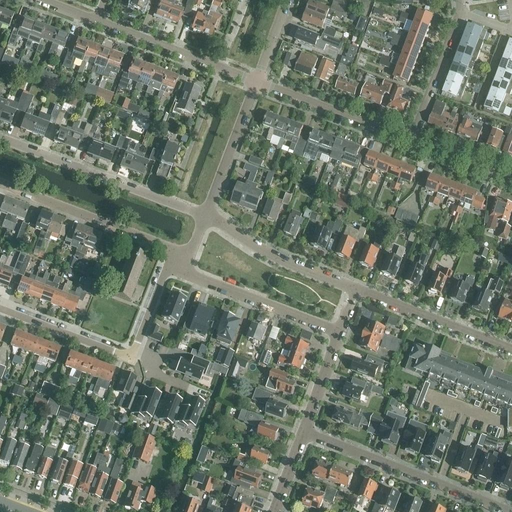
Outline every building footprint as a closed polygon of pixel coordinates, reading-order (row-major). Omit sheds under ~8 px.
[(152,1),(153,1),(152,0),(132,0),(130,7),(143,11),(146,5),(150,7),(152,1)] [(175,1),(170,0),(160,0),(159,4),(161,4),(158,10),(157,10),(154,17),(161,20),(162,19),(167,21),(175,1)] [(186,6),(182,16),(183,16),(188,18),(191,9),(190,8),(193,0),(187,0),(186,6)] [(201,33),(211,37),(214,29),(216,30),(217,28),(218,23),(220,17),(215,14),(217,7),(220,8),(222,3),(214,0),(213,0),(208,15),(206,18),(206,19),(201,33)] [(334,6),(345,10),(347,3),(339,0),(334,0),(333,5),(334,6)] [(178,3),(175,1),(167,21),(178,25),(184,11),(176,8),(178,3)] [(310,3),(306,12),(307,12),(326,20),(332,22),(334,16),(343,19),(345,11),(345,10),(334,6),(332,12),(329,11),(329,10),(310,3)] [(375,8),(373,13),(383,17),(385,12),(375,8)] [(0,30),(2,25),(9,28),(14,16),(2,11),(0,17),(0,30)] [(409,15),(407,20),(415,22),(429,28),(433,17),(419,11),(416,18),(409,15)] [(306,12),(306,13),(303,22),(322,29),(325,30),(323,35),(341,41),(343,35),(337,32),(338,31),(330,28),(332,22),(326,20),(307,12),(306,12)] [(208,15),(202,13),(201,16),(194,14),(192,21),(194,22),(191,29),(201,33),(206,19),(206,18),(208,15)] [(20,27),(16,36),(18,37),(28,41),(35,23),(23,19),(20,27)] [(429,28),(415,22),(411,33),(425,39),(429,28)] [(471,26),(468,25),(464,35),(483,42),(483,41),(486,32),(483,30),(484,26),(472,22),(471,26)] [(28,41),(26,48),(30,50),(32,43),(39,46),(41,40),(46,28),(35,23),(28,41)] [(15,25),(8,44),(13,46),(15,47),(18,37),(16,36),(20,27),(15,25)] [(41,40),(52,44),(57,32),(46,28),(41,40)] [(321,40),(318,39),(319,38),(299,31),(295,41),(315,48),(324,51),(326,45),(341,50),(344,42),(341,41),(323,35),(321,40)] [(57,32),(52,44),(48,56),(53,58),(55,52),(57,53),(59,47),(64,49),(68,36),(57,32)] [(411,33),(408,39),(394,34),(390,33),(388,38),(392,39),(421,50),(425,39),(411,33)] [(480,52),(483,42),(484,42),(483,41),(483,42),(464,35),(461,44),(480,52)] [(392,39),(390,44),(405,49),(402,55),(417,61),(421,50),(392,39)] [(76,60),(82,63),(90,44),(78,40),(72,55),(68,54),(62,67),(71,71),(76,60)] [(101,48),(90,44),(82,63),(78,74),(83,75),(87,64),(88,65),(91,59),(96,61),(101,48)] [(457,54),(476,61),(480,52),(461,44),(457,54)] [(96,61),(91,73),(95,74),(103,77),(105,71),(112,52),(101,48),(96,61)] [(511,63),(511,52),(506,51),(503,60),(511,63)] [(123,57),(112,52),(105,71),(103,77),(108,79),(110,73),(116,75),(123,57)] [(317,60),(301,54),(294,71),(311,77),(317,60)] [(457,54),(453,63),(472,70),(476,61),(457,54)] [(295,58),(287,55),(283,66),(291,68),(295,58)] [(412,72),(417,61),(402,55),(399,62),(382,56),(381,60),(391,63),(398,66),(412,72)] [(343,57),(341,63),(350,67),(353,60),(343,57)] [(3,58),(1,62),(16,68),(18,64),(3,58)] [(137,83),(144,65),(133,60),(128,72),(129,73),(128,75),(124,73),(118,87),(126,90),(130,80),(137,83)] [(328,84),(333,71),(332,71),(334,64),(322,60),(315,79),(328,84)] [(391,63),(381,60),(379,65),(384,66),(389,68),(391,63)] [(511,74),(511,63),(503,60),(499,70),(511,74)] [(468,80),(472,70),(453,63),(450,73),(468,80)] [(19,64),(17,69),(28,73),(30,68),(19,64)] [(156,69),(144,65),(137,83),(135,89),(139,91),(141,85),(148,88),(156,69)] [(339,65),(337,71),(345,74),(348,68),(339,65)] [(398,66),(394,78),(408,83),(412,72),(398,66)] [(167,73),(156,69),(148,88),(146,94),(150,95),(153,90),(159,92),(160,92),(167,73)] [(510,85),(510,84),(511,78),(511,74),(499,70),(495,79),(510,85)] [(57,78),(43,72),(40,79),(55,85),(57,78)] [(178,77),(167,73),(160,92),(159,92),(157,98),(162,100),(164,93),(165,93),(167,87),(174,90),(178,77)] [(465,89),(468,80),(450,73),(446,82),(465,89)] [(359,85),(349,81),(339,77),(335,88),(355,95),(359,85)] [(492,88),(506,94),(510,95),(511,89),(511,84),(510,84),(510,85),(495,79),(492,88)] [(361,98),(380,106),(385,93),(392,95),(396,85),(385,81),(383,86),(381,85),(379,89),(366,84),(361,98)] [(446,82),(441,96),(450,99),(452,95),(461,99),(465,89),(446,82)] [(180,102),(175,100),(169,117),(173,119),(175,114),(181,117),(182,111),(191,115),(201,90),(186,84),(180,102)] [(387,109),(404,115),(409,103),(401,100),(402,95),(409,98),(411,92),(404,90),(405,89),(396,85),(392,95),(387,109)] [(86,88),(83,94),(91,97),(93,91),(86,88)] [(503,103),(506,94),(492,88),(488,98),(502,103),(503,103)] [(97,92),(95,98),(106,103),(109,97),(97,92)] [(21,112),(27,95),(22,93),(16,110),(21,112)] [(72,94),(70,99),(77,102),(79,96),(72,94)] [(32,134),(37,120),(31,118),(34,112),(28,110),(33,97),(27,95),(21,112),(26,114),(20,129),(32,134)] [(502,103),(488,98),(484,108),(485,108),(484,111),(494,114),(495,112),(503,115),(507,105),(502,103)] [(428,124),(446,131),(452,116),(444,113),(447,105),(437,101),(428,124)] [(129,111),(138,114),(139,114),(140,110),(139,110),(140,107),(131,105),(129,111)] [(59,114),(59,113),(60,111),(61,108),(55,106),(48,122),(49,122),(55,124),(59,114)] [(4,107),(4,108),(0,117),(0,121),(10,125),(15,112),(4,107)] [(139,114),(138,114),(137,117),(148,120),(151,114),(140,110),(139,114)] [(59,114),(55,124),(60,126),(65,112),(60,111),(59,113),(59,114)] [(168,116),(163,113),(158,124),(164,126),(168,116)] [(452,116),(446,131),(455,134),(461,119),(455,117),(456,114),(453,113),(452,116)] [(276,130),(280,119),(268,114),(263,125),(270,128),(268,134),(269,134),(267,140),(271,142),(273,136),(276,130)] [(471,118),(465,116),(459,133),(464,135),(464,137),(477,142),(483,128),(469,123),(471,118)] [(292,123),(280,119),(276,130),(273,136),(280,139),(285,141),(287,135),(292,123)] [(37,120),(32,134),(43,138),(49,124),(37,120)] [(85,145),(90,147),(87,155),(98,159),(103,145),(98,143),(100,137),(95,135),(97,128),(99,122),(94,121),(92,126),(92,127),(85,145)] [(298,157),(306,137),(301,135),(303,128),(292,123),(287,135),(285,141),(292,143),(289,150),(294,152),(293,155),(298,157)] [(72,129),(65,146),(77,151),(80,143),(85,145),(92,127),(92,126),(87,124),(84,132),(77,129),(79,126),(74,124),(72,129)] [(54,142),(65,146),(72,129),(66,127),(65,131),(59,128),(54,142)] [(492,130),(486,146),(497,150),(498,148),(502,149),(506,138),(502,137),(503,134),(492,130)] [(315,162),(316,158),(325,136),(313,131),(310,138),(306,137),(298,157),(304,159),(305,158),(315,162)] [(325,136),(316,158),(320,160),(322,155),(330,158),(330,157),(332,152),(337,140),(325,136)] [(121,149),(125,139),(119,137),(115,147),(121,149)] [(332,152),(330,157),(338,160),(336,166),(340,168),(342,163),(342,162),(349,145),(344,143),(345,140),(338,138),(337,140),(332,152)] [(125,139),(121,149),(126,151),(120,167),(132,172),(139,153),(127,149),(130,141),(125,139)] [(159,151),(155,160),(161,162),(156,175),(167,179),(180,145),(163,139),(159,151)] [(360,149),(355,147),(356,146),(355,144),(351,143),(349,143),(349,145),(342,162),(342,163),(358,169),(364,153),(359,151),(360,149)] [(103,145),(98,159),(110,163),(115,150),(103,145)] [(155,160),(159,151),(153,149),(149,160),(154,162),(155,160)] [(144,155),(139,153),(132,172),(143,176),(148,163),(142,160),(144,155)] [(364,166),(376,171),(381,157),(369,153),(364,166)] [(248,162),(261,167),(263,161),(250,156),(248,162)] [(376,171),(388,175),(393,162),(381,157),(376,171)] [(388,175),(399,180),(404,166),(393,162),(388,175)] [(246,164),(244,170),(251,173),(249,179),(254,181),(258,169),(246,164)] [(416,171),(404,166),(399,180),(411,184),(416,171)] [(275,175),(269,173),(265,184),(271,186),(275,175)] [(426,190),(438,194),(443,181),(431,176),(426,190)] [(310,177),(308,183),(315,185),(317,179),(310,177)] [(236,190),(231,204),(232,204),(243,208),(245,204),(252,185),(254,181),(249,179),(246,187),(238,184),(238,185),(237,190),(236,190)] [(438,194),(449,199),(455,185),(443,181),(438,194)] [(257,187),(252,185),(245,204),(247,205),(245,209),(255,213),(262,194),(256,191),(257,187)] [(449,199),(461,203),(466,189),(455,185),(449,199)] [(461,203),(459,208),(456,214),(461,216),(465,205),(481,211),(485,200),(476,197),(478,194),(466,189),(461,203)] [(292,197),(286,194),(283,202),(274,199),(273,203),(269,201),(263,218),(276,223),(283,205),(288,207),(292,197)] [(348,196),(346,202),(352,204),(354,198),(348,196)] [(434,206),(436,200),(430,197),(428,203),(434,206)] [(487,225),(487,227),(495,230),(498,220),(508,223),(511,209),(511,203),(496,198),(490,217),(487,225)] [(2,227),(7,229),(17,203),(6,199),(1,211),(8,214),(5,220),(2,227)] [(17,203),(10,223),(15,225),(17,221),(16,221),(17,218),(24,220),(29,208),(17,203)] [(389,207),(387,213),(394,216),(396,210),(389,207)] [(400,222),(404,211),(399,209),(395,219),(400,222)] [(304,221),(300,219),(302,215),(292,211),(284,233),(296,238),(300,226),(302,227),(304,221)] [(404,211),(400,222),(405,224),(409,213),(404,211)] [(311,212),(308,219),(315,222),(318,215),(311,212)] [(33,255),(37,257),(40,252),(44,240),(53,217),(42,213),(40,217),(35,215),(31,226),(36,228),(35,230),(41,232),(33,255)] [(409,213),(405,224),(410,226),(414,215),(409,213)] [(414,215),(410,226),(416,228),(420,217),(414,215)] [(44,240),(49,242),(52,234),(63,238),(67,228),(62,226),(64,222),(53,217),(44,240)] [(344,221),(337,219),(334,226),(330,225),(327,231),(319,228),(313,245),(325,250),(329,239),(330,240),(333,234),(338,236),(344,221)] [(29,226),(23,223),(17,240),(23,242),(29,226)] [(501,231),(499,238),(506,240),(510,228),(503,225),(501,231)] [(69,230),(65,242),(71,244),(72,242),(79,244),(74,256),(79,258),(89,231),(78,226),(75,233),(69,230)] [(359,232),(348,228),(337,255),(349,259),(355,243),(361,245),(367,231),(361,228),(359,232)] [(416,228),(410,241),(417,243),(422,230),(416,228)] [(102,236),(89,231),(79,258),(78,260),(83,262),(86,253),(88,253),(89,248),(102,253),(106,242),(100,240),(102,236)] [(431,249),(438,252),(442,239),(435,237),(431,249)] [(373,249),(367,247),(360,264),(372,268),(383,242),(377,240),(373,249)] [(406,251),(400,248),(396,258),(390,256),(383,272),(395,277),(406,251)] [(478,257),(486,260),(489,251),(481,248),(478,257)] [(114,294),(131,300),(147,256),(131,250),(114,294)] [(47,254),(40,252),(37,257),(45,260),(47,254)] [(22,264),(18,275),(23,277),(31,257),(26,256),(25,255),(22,264)] [(419,267),(413,265),(406,281),(418,286),(425,270),(430,258),(423,255),(419,267)] [(77,261),(71,258),(68,267),(74,270),(77,261)] [(12,275),(10,282),(15,284),(18,275),(22,264),(16,262),(13,270),(12,275)] [(3,266),(0,273),(0,285),(7,288),(10,282),(12,275),(13,270),(3,266)] [(446,270),(443,277),(435,274),(429,290),(441,295),(447,278),(450,279),(453,273),(446,270)] [(18,275),(15,284),(19,285),(17,292),(28,296),(35,277),(30,275),(28,281),(23,279),(23,277),(18,275)] [(35,277),(28,296),(39,301),(47,282),(42,280),(35,277)] [(69,291),(62,309),(73,314),(78,301),(82,302),(85,294),(91,296),(96,282),(86,279),(83,288),(79,286),(78,290),(77,289),(75,293),(69,291)] [(475,281),(468,279),(465,285),(458,282),(455,291),(452,290),(450,297),(452,298),(452,299),(453,299),(453,301),(457,302),(458,302),(463,304),(470,287),(472,288),(475,281)] [(481,311),(486,313),(493,295),(494,292),(500,294),(505,282),(496,279),(494,282),(492,281),(487,293),(481,290),(477,301),(475,301),(473,307),(475,307),(474,308),(475,308),(475,310),(480,312),(481,311)] [(47,282),(39,301),(51,305),(56,292),(58,286),(53,284),(47,281),(47,282)] [(65,285),(63,288),(69,290),(72,284),(67,282),(66,285),(65,285)] [(56,292),(51,305),(62,309),(69,291),(69,290),(63,288),(61,294),(56,292)] [(186,300),(171,294),(161,319),(176,325),(180,316),(182,317),(185,309),(183,308),(186,300)] [(499,318),(511,322),(511,303),(506,301),(499,318)] [(203,337),(204,338),(214,310),(206,307),(205,307),(201,306),(202,305),(201,305),(199,305),(197,310),(191,307),(182,329),(183,330),(193,334),(194,334),(196,329),(205,332),(203,337)] [(234,318),(226,315),(223,324),(220,331),(217,337),(218,337),(217,341),(230,346),(232,342),(232,343),(240,322),(233,320),(234,318)] [(223,324),(217,322),(214,329),(220,331),(223,324)] [(393,338),(385,336),(383,335),(385,328),(370,323),(369,324),(368,324),(367,328),(367,329),(367,330),(366,330),(364,335),(381,341),(383,342),(389,344),(391,344),(393,338)] [(159,328),(153,325),(148,338),(161,343),(163,337),(157,334),(159,328)] [(265,330),(253,326),(249,338),(254,340),(253,343),(259,346),(265,330)] [(11,346),(22,350),(28,336),(16,332),(11,346)] [(364,335),(363,339),(363,340),(363,341),(362,341),(361,345),(361,346),(361,348),(376,353),(381,341),(364,335)] [(22,350),(33,354),(38,341),(28,336),(22,350)] [(305,358),(306,356),(307,357),(309,352),(307,352),(309,346),(288,338),(285,344),(292,347),(290,353),(305,358)] [(389,344),(387,350),(392,352),(397,340),(393,338),(391,344),(389,344)] [(397,340),(392,352),(397,354),(402,342),(397,340)] [(33,354),(44,359),(49,345),(38,341),(33,354)] [(389,344),(383,342),(381,348),(387,350),(389,344)] [(60,349),(49,345),(44,359),(55,363),(60,349)] [(192,350),(190,355),(202,359),(207,348),(201,345),(198,352),(192,350)] [(416,346),(410,359),(418,362),(415,370),(428,375),(437,350),(430,347),(429,349),(426,347),(425,349),(416,346)] [(234,353),(227,350),(221,365),(228,368),(234,353)] [(290,353),(283,350),(278,366),(286,369),(287,365),(301,370),(302,365),(304,365),(306,360),(304,360),(305,358),(290,353)] [(437,350),(428,375),(509,406),(508,430),(511,429),(511,378),(499,374),(498,376),(493,374),(494,373),(493,372),(493,371),(492,371),(492,370),(491,370),(490,370),(489,370),(489,371),(488,371),(488,372),(487,373),(451,359),(452,356),(442,352),(437,350)] [(272,354),(265,352),(261,363),(268,365),(272,354)] [(67,383),(71,384),(82,357),(71,353),(65,367),(72,370),(67,383)] [(354,361),(352,368),(353,368),(352,371),(363,375),(363,377),(367,378),(367,377),(375,379),(377,372),(380,373),(384,361),(368,356),(366,362),(357,359),(356,362),(354,361)] [(87,375),(93,361),(82,357),(71,384),(76,386),(79,380),(82,373),(87,375)] [(178,362),(175,369),(177,370),(176,372),(199,381),(201,374),(208,377),(213,366),(194,359),(192,365),(181,360),(180,362),(178,362)] [(87,375),(98,379),(104,365),(93,361),(87,375)] [(107,391),(115,370),(104,365),(98,379),(95,387),(95,386),(93,392),(99,395),(101,389),(107,391)] [(233,367),(229,377),(235,379),(239,370),(233,367)] [(288,375),(274,369),(267,388),(276,392),(276,390),(291,396),(292,394),(293,395),(295,389),(294,389),(296,384),(286,380),(288,375)] [(129,395),(136,378),(124,373),(116,393),(124,396),(122,400),(126,402),(124,409),(131,412),(137,398),(129,395)] [(368,398),(372,386),(353,378),(351,385),(347,384),(346,389),(345,389),(343,394),(344,395),(343,395),(360,402),(362,396),(368,398)] [(45,396),(49,385),(44,383),(40,394),(45,396)] [(24,388),(15,385),(12,395),(21,398),(24,388)] [(49,385),(45,396),(50,398),(54,387),(49,385)] [(54,387),(50,398),(55,400),(60,389),(54,387)] [(269,405),(266,413),(283,419),(283,418),(285,418),(286,413),(286,412),(287,407),(269,401),(272,395),(256,389),(252,401),(259,403),(265,405),(266,404),(269,405)] [(158,393),(151,390),(150,392),(148,391),(144,401),(138,399),(133,413),(139,416),(138,418),(149,422),(160,395),(158,394),(158,393)] [(420,393),(414,390),(409,404),(415,407),(420,393)] [(44,396),(36,394),(32,405),(45,409),(45,407),(46,407),(48,402),(42,399),(44,396)] [(179,399),(172,396),(171,398),(169,397),(165,408),(159,405),(154,420),(161,422),(162,420),(172,424),(181,402),(179,401),(179,399)] [(202,401),(194,398),(194,400),(192,399),(187,410),(182,408),(174,426),(185,431),(188,424),(195,426),(203,404),(201,403),(202,401)] [(48,402),(46,407),(58,411),(61,403),(50,399),(48,402)] [(62,404),(60,411),(71,415),(73,408),(62,404)] [(384,419),(374,415),(371,421),(337,409),(333,420),(358,429),(360,424),(369,427),(370,425),(380,429),(384,419)] [(238,420),(245,423),(245,424),(250,426),(251,425),(257,428),(257,427),(260,428),(257,436),(275,442),(275,441),(277,440),(278,437),(277,435),(279,430),(262,424),(264,419),(249,413),(242,410),(238,420)] [(87,414),(84,423),(96,427),(99,418),(87,414)] [(119,416),(118,419),(119,424),(123,425),(127,423),(128,420),(126,416),(123,415),(119,416)] [(380,436),(385,438),(383,443),(392,446),(392,444),(395,445),(397,444),(404,425),(386,418),(380,436)] [(16,428),(22,430),(25,422),(18,420),(16,428)] [(114,424),(111,431),(118,433),(121,426),(114,424)] [(427,432),(409,426),(403,442),(409,444),(406,451),(414,454),(415,452),(419,454),(427,432)] [(453,436),(445,433),(443,438),(435,435),(426,457),(431,459),(431,461),(439,464),(447,445),(449,446),(453,436)] [(481,440),(478,446),(483,448),(485,441),(487,436),(484,435),(482,434),(481,440)] [(154,441),(138,436),(131,459),(146,464),(154,441)] [(16,444),(12,443),(6,441),(0,456),(0,463),(9,467),(16,444)] [(31,446),(20,442),(11,468),(22,472),(31,446)] [(71,461),(75,447),(70,445),(65,462),(57,460),(49,481),(60,485),(68,464),(69,464),(70,461),(71,461)] [(33,446),(30,454),(24,472),(26,473),(26,474),(29,475),(30,474),(34,476),(43,450),(33,446)] [(460,456),(458,455),(456,461),(458,462),(456,469),(458,469),(457,471),(465,474),(466,472),(468,473),(473,459),(479,461),(483,449),(477,446),(475,452),(463,448),(460,456)] [(46,448),(36,476),(46,479),(56,451),(46,448)] [(240,454),(238,460),(251,464),(253,459),(267,464),(268,460),(270,460),(271,456),(270,455),(271,453),(256,448),(254,453),(248,451),(247,457),(240,454)] [(97,471),(102,457),(98,455),(94,466),(93,466),(92,469),(85,467),(76,491),(87,495),(96,471),(97,471)] [(494,460),(485,456),(477,477),(479,478),(479,480),(487,484),(488,482),(490,483),(495,470),(501,472),(506,459),(496,455),(494,460)] [(107,459),(102,457),(97,471),(89,495),(100,499),(108,479),(107,479),(110,470),(104,468),(107,459)] [(104,501),(116,505),(122,486),(116,484),(123,462),(116,460),(109,481),(111,482),(104,501)] [(69,464),(70,464),(63,484),(74,488),(82,465),(71,461),(70,461),(69,464)] [(255,468),(236,461),(231,472),(234,473),(231,483),(248,490),(250,486),(256,489),(257,487),(258,486),(260,484),(259,482),(261,477),(253,474),(255,468)] [(318,461),(313,475),(315,476),(315,478),(319,479),(320,478),(329,482),(332,476),(329,475),(331,469),(334,470),(334,468),(318,461)] [(511,489),(511,463),(508,461),(499,486),(501,487),(501,489),(508,492),(509,490),(511,491),(511,489)] [(331,469),(329,475),(332,476),(329,482),(348,489),(354,475),(334,468),(334,470),(331,469)] [(213,481),(206,478),(201,491),(208,494),(213,481)] [(377,485),(365,481),(359,497),(359,498),(356,505),(363,508),(366,500),(371,502),(375,492),(376,493),(378,487),(377,486),(377,485)] [(124,507),(136,511),(140,501),(152,505),(156,492),(141,486),(141,488),(131,485),(124,507)] [(236,489),(229,486),(225,495),(233,498),(236,489)] [(250,511),(254,501),(253,501),(255,495),(238,488),(228,511),(250,511)] [(308,489),(303,503),(305,504),(305,506),(310,508),(311,506),(320,510),(324,500),(333,503),(338,492),(327,488),(325,495),(308,489)] [(382,505),(376,502),(372,511),(384,511),(385,509),(393,511),(399,495),(398,494),(397,493),(394,492),(393,492),(388,490),(382,505)] [(196,511),(200,503),(189,499),(185,508),(185,507),(183,511),(184,511),(183,511),(196,511)] [(416,501),(410,499),(405,511),(419,511),(422,504),(421,504),(422,502),(416,500),(416,501)]
